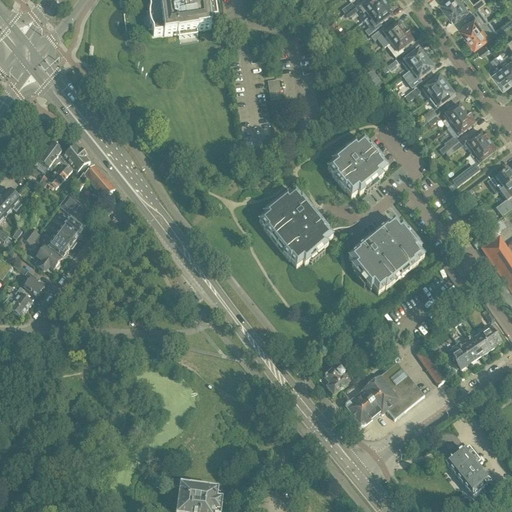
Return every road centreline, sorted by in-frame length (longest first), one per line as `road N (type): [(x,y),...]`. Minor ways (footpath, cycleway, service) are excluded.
road 1 (secondary): [(358,474),(36,61)]
road 2 (residential): [(358,474),(511,366)]
road 3 (residential): [(511,333),(407,187)]
road 4 (residential): [(499,121),(411,0)]
road 5 (residential): [(30,332),(108,225)]
